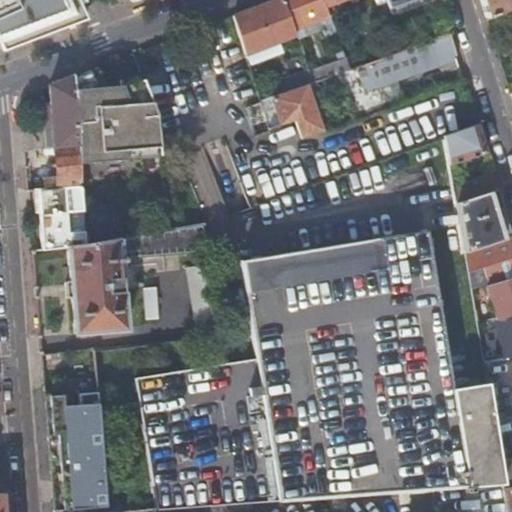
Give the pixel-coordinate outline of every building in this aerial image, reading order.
[(0,0),(0,50),(1,53),(13,48),(49,34),(85,20),(75,0),(0,0)] [(245,55),(296,36),(281,0),(278,0),(258,8),(233,17),(245,55)] [(281,0),(296,36),(297,40),(305,37),(302,29),(320,23),(321,28),(320,29),(324,39),(336,35),(328,14),(322,0),(281,0)] [(322,0),(328,14),(335,12),(333,6),(349,0),(322,0)] [(383,0),(388,15),(431,0),(383,0)] [(511,0),(480,0),(487,18),(505,11),(511,8),(511,0)] [(456,56),(449,35),(383,59),(390,79),(428,65),(456,56)] [(311,73),(314,82),(327,78),(349,70),(346,61),(311,73)] [(77,145),(78,165),(160,159),(154,113),(143,81),(124,89),(124,90),(122,90),(121,87),(119,87),(110,88),(104,89),(97,69),(71,79),(77,145)] [(143,81),(140,74),(118,82),(119,87),(121,87),(122,90),(124,90),(124,89),(143,81)] [(270,98),(278,126),(296,120),(303,138),(352,121),(350,114),(344,116),(343,115),(321,122),(311,95),(331,88),(327,78),(314,82),(270,98)] [(77,145),(71,79),(49,88),(51,103),(45,104),(47,123),(52,123),(54,148),(77,145)] [(23,136),(24,151),(54,148),(52,123),(47,123),(22,125),(23,136)] [(486,153),(478,126),(445,137),(450,165),(468,159),(486,153)] [(38,190),(80,186),(78,165),(77,145),(54,148),(55,166),(56,177),(41,178),(36,184),(37,190),(38,190)] [(456,203),(498,190),(493,174),(453,186),(456,203)] [(39,201),(43,249),(68,247),(85,245),(84,232),(67,233),(65,213),(82,211),(80,186),(38,190),(39,201)] [(465,254),(511,237),(511,235),(509,227),(498,190),(456,203),(465,254)] [(67,233),(84,232),(82,211),(65,213),(67,233)] [(179,254),(191,338),(220,334),(203,225),(85,245),(68,247),(70,281),(66,282),(65,284),(65,290),(66,295),(67,297),(72,297),(75,333),(125,329),(119,259),(179,254)] [(471,486),(504,484),(503,480),(500,461),(486,375),(452,381),(428,232),(240,262),(254,360),(136,376),(155,511),(461,487),(462,493),(471,492),(471,486)] [(498,319),(511,316),(511,237),(465,254),(471,292),(487,287),(492,303),(487,304),(489,310),(495,308),(497,318),(498,319)] [(146,318),(159,317),(156,286),(143,287),(146,318)] [(503,358),(511,356),(511,316),(498,319),(497,318),(491,319),(492,324),(498,323),(503,358)] [(86,509),(106,507),(93,348),(58,352),(41,354),(48,444),(54,511),(86,509)] [(511,459),(500,461),(503,480),(511,478),(511,459)]
